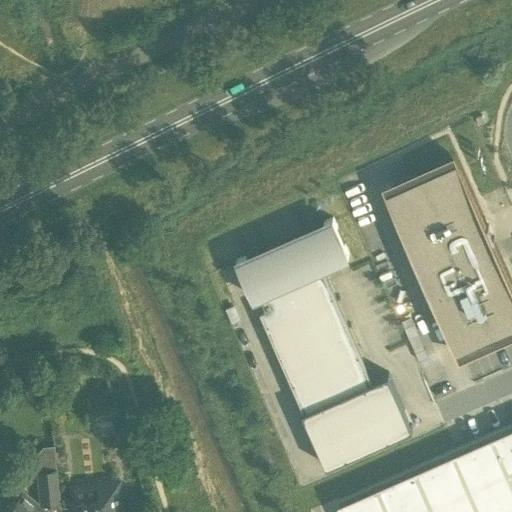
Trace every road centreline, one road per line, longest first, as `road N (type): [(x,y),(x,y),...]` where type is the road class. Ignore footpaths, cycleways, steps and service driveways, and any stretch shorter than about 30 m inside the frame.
road 1 (primary): [(0,211),(435,0)]
road 2 (unclassified): [(0,122),(246,0)]
